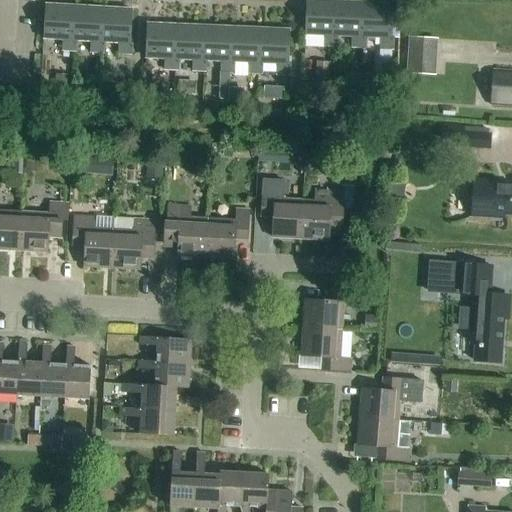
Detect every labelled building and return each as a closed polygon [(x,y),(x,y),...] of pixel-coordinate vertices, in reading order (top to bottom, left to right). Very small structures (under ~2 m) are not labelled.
[(338,47),(338,37),(334,37),(336,2),(307,1),(306,35),(325,36),(325,47),(338,47)] [(366,48),(367,38),(363,38),(364,3),(336,2),(334,37),(338,37),(352,37),(352,48),(366,48)] [(393,49),(394,38),(391,38),(393,5),(364,3),(363,38),(367,38),(380,38),(380,49),(393,49)] [(73,42),(75,7),(47,6),(45,40),(63,41),(62,52),(76,53),(77,42),(73,42)] [(103,9),(75,7),(73,42),(77,42),(91,43),(91,54),(104,55),(104,44),(101,44),(103,9)] [(132,56),(132,44),(130,44),(131,11),(103,9),(101,44),(104,44),(119,45),(118,56),(132,56)] [(178,71),(179,61),(175,61),(176,25),(148,24),(146,59),(166,60),(165,71),(178,71)] [(206,73),(207,62),(203,62),(205,27),(176,25),(175,61),(179,61),(194,61),(193,72),(206,73)] [(231,63),(233,28),(205,27),(203,62),(207,62),(221,63),(221,73),(234,74),(235,63),(231,63)] [(261,29),(233,28),(231,63),(235,63),(249,64),(249,74),(263,75),(263,64),(259,64),(261,29)] [(291,76),(291,64),(288,64),(289,31),(261,29),(259,64),(263,64),(277,65),(277,76),(291,76)] [(436,77),(437,40),(408,39),(406,76),(436,77)] [(316,62),(315,80),(329,81),(330,63),(316,62)] [(511,71),(493,70),(491,105),(511,106),(511,71)] [(33,87),(54,88),(67,89),(68,74),(59,73),(58,83),(53,83),(54,79),(33,77),(33,87)] [(228,100),(229,74),(221,74),(219,99),(228,100)] [(396,77),(360,75),(360,93),(395,94),(396,77)] [(179,81),(178,95),(195,96),(195,82),(179,81)] [(54,105),(55,89),(32,88),(31,103),(54,105)] [(25,103),(25,93),(16,92),(15,102),(25,103)] [(464,129),(460,150),(491,152),(492,136),(489,135),(489,131),(464,129)] [(259,164),(278,165),(278,153),(260,152),(259,164)] [(345,155),(343,189),(359,190),(361,156),(345,155)] [(14,156),(13,169),(23,169),(24,156),(14,156)] [(77,156),(75,174),(94,175),(95,158),(77,156)] [(27,159),(26,174),(37,174),(37,160),(27,159)] [(148,160),(146,181),(162,182),(164,161),(148,160)] [(196,165),(196,177),(206,177),(206,165),(196,165)] [(511,216),(511,186),(499,185),(499,183),(474,181),(471,217),(497,218),(497,215),(511,216)] [(301,240),(303,202),(276,201),(277,189),(264,188),(262,218),(274,219),(273,239),(301,240)] [(315,191),(314,203),(303,202),(301,240),(329,242),(330,222),(342,223),(344,193),(315,191)] [(50,216),(22,214),(20,252),(49,254),(50,234),(62,234),(63,205),(51,205),(50,216)] [(191,208),(181,208),(169,207),(167,236),(180,237),(178,257),(206,259),(209,220),(191,219),(191,208)] [(209,220),(206,259),(235,261),(236,240),(248,241),(250,212),(237,211),(236,222),(209,220)] [(0,250),(20,252),(22,214),(0,212),(0,250)] [(75,218),(73,247),(86,248),(85,269),(113,270),(115,231),(87,230),(87,219),(75,218)] [(115,231),(113,270),(141,272),(141,260),(154,261),(156,222),(135,221),(134,232),(115,231)] [(471,333),(477,333),(475,361),(500,363),(505,297),(486,296),(488,268),(430,264),(428,297),(478,300),(477,312),(473,312),(471,333)] [(305,301),(304,329),(342,332),(344,304),(355,304),(356,292),(327,290),(326,302),(305,301)] [(379,317),(364,316),(363,332),(378,333),(379,317)] [(342,332),(304,329),(302,357),(323,358),(322,371),(351,372),(352,360),(341,359),(342,332)] [(190,365),(192,341),(141,338),(141,346),(158,347),(157,363),(190,365)] [(19,363),(17,363),(2,362),(3,345),(0,344),(0,395),(17,397),(19,363)] [(19,363),(17,397),(41,398),(42,365),(41,365),(26,364),(27,346),(18,346),(17,363),(19,363)] [(42,365),(41,398),(65,399),(67,366),(65,366),(49,365),(50,347),(42,347),(41,365),(42,365)] [(66,348),(65,366),(67,366),(65,399),(89,400),(91,367),(74,366),(75,349),(66,348)] [(157,363),(140,362),(140,370),(157,371),(156,386),(156,388),(177,389),(189,389),(190,365),(157,363)] [(119,364),(108,363),(108,372),(119,373),(119,364)] [(424,382),(412,381),(384,378),(383,391),(362,390),(360,418),(398,421),(399,403),(422,405),(424,382)] [(444,382),(443,394),(456,395),(457,383),(444,382)] [(175,413),(177,389),(156,388),(156,386),(122,384),(122,394),(143,395),(142,410),(142,411),(175,413)] [(174,437),(175,413),(142,411),(142,410),(121,409),(120,418),(141,419),(140,435),(174,437)] [(398,421),(360,418),(358,446),(378,448),(377,460),(405,462),(409,422),(398,421)] [(103,433),(102,434),(112,435),(113,434),(113,429),(108,424),(103,424),(103,433)] [(431,424),(430,434),(447,436),(448,426),(431,424)] [(13,426),(0,425),(0,443),(12,444),(13,426)] [(38,447),(39,436),(28,435),(27,447),(38,447)] [(62,449),(63,441),(61,441),(62,437),(39,436),(38,447),(62,449)] [(63,441),(62,449),(91,450),(92,442),(63,441)] [(170,508),(195,509),(197,476),(181,475),(182,454),(174,454),(170,508)] [(195,509),(219,511),(221,477),(205,476),(206,455),(198,455),(197,476),(195,509)] [(226,511),(227,507),(242,508),(244,508),(246,474),(221,473),(221,477),(219,511),(218,511),(226,511)] [(244,508),(242,508),(242,511),(250,511),(251,508),(266,509),(267,509),(268,491),(270,491),(271,476),(246,474),(244,508)] [(457,487),(491,489),(492,476),(458,474),(457,487)] [(295,492),(294,492),(270,491),(268,491),(267,509),(266,509),(266,511),(303,511),(304,509),(294,509),(295,492)]
